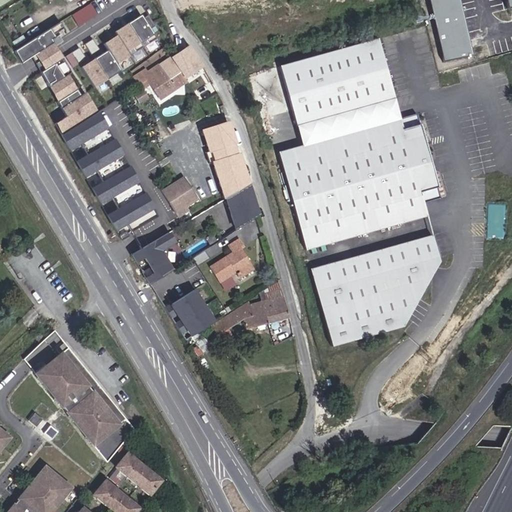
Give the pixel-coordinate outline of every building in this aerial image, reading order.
[(455,0),(430,0),(445,57),(468,51),(455,0)] [(78,25),(98,13),(91,2),(72,13),(78,25)] [(80,67),(93,88),(121,71),(117,64),(156,39),(150,29),(155,26),(148,15),(103,44),(107,50),(80,67)] [(13,51),(21,63),(30,57),(53,43),(57,40),(53,35),(64,28),(60,22),(13,51)] [(53,35),(57,40),(67,34),(64,28),(53,35)] [(92,39),(84,44),(91,55),(100,50),(92,39)] [(301,129),(401,103),(383,41),(284,67),(301,129)] [(53,43),(30,57),(40,72),(62,58),(53,43)] [(188,46),(176,53),(171,57),(185,78),(203,66),(188,46)] [(79,47),(71,53),(78,64),(86,59),(79,47)] [(185,78),(171,57),(147,73),(144,70),(133,77),(141,89),(147,98),(150,96),(144,87),(149,83),(160,99),(176,88),(173,85),(185,78)] [(54,124),(61,136),(96,114),(62,58),(40,72),(65,117),(54,124)] [(187,81),(185,78),(173,85),(176,88),(187,81)] [(147,98),(141,89),(134,93),(140,103),(147,98)] [(354,138),(407,126),(401,103),(301,129),(307,148),(354,138)] [(96,114),(61,136),(69,149),(79,143),(87,156),(76,162),(84,176),(95,170),(102,183),(91,189),(99,203),(110,196),(117,209),(107,216),(115,229),(126,223),(131,232),(157,217),(96,114)] [(307,148),(284,154),(306,251),(430,215),(427,202),(442,197),(424,122),(407,126),(354,138),(307,148)] [(209,142),(229,138),(226,124),(206,128),(209,142)] [(178,215),(201,200),(185,174),(162,189),(178,215)] [(261,215),(251,184),(226,198),(236,230),(261,215)] [(167,233),(130,254),(149,284),(171,271),(165,261),(166,246),(172,242),(167,233)] [(434,234),(310,270),(333,347),(407,326),(442,262),(434,234)] [(236,275),(251,266),(241,250),(244,248),(239,241),(227,248),(232,255),(210,269),(219,284),(230,277),(229,274),(233,271),(236,275)] [(253,269),(251,266),(236,275),(238,279),(253,269)] [(289,316),(280,289),(270,292),(271,298),(263,301),(268,322),(289,316)] [(193,290),(167,305),(174,316),(176,314),(181,322),(179,323),(184,332),(187,330),(191,337),(214,322),(193,290)] [(268,322),(263,301),(249,305),(248,302),(222,319),(227,328),(243,317),(246,329),(268,322)] [(185,341),(191,337),(187,330),(184,332),(179,323),(181,322),(176,314),(174,316),(167,305),(164,307),(185,341)] [(127,433),(62,351),(31,376),(55,406),(66,397),(71,403),(59,412),(101,465),(127,433)] [(161,478),(127,450),(115,465),(150,492),(161,478)] [(44,511),(46,509),(48,510),(61,495),(59,494),(63,489),(65,490),(67,487),(42,466),(39,469),(41,470),(37,475),(35,474),(23,490),(24,491),(20,496),(19,495),(16,498),(30,509),(28,511),(21,511),(11,503),(9,507),(10,508),(6,511),(5,511),(4,511),(44,511)] [(133,511),(139,505),(104,478),(93,492),(118,511),(133,511)]
